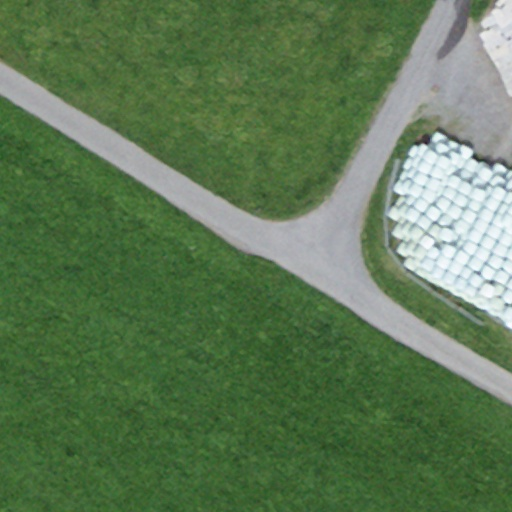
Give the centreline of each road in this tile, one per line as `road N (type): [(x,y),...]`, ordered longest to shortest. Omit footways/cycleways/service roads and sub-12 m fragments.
road 1 (track): [(511,385),(0,76)]
road 2 (residential): [(319,265),(455,0)]
